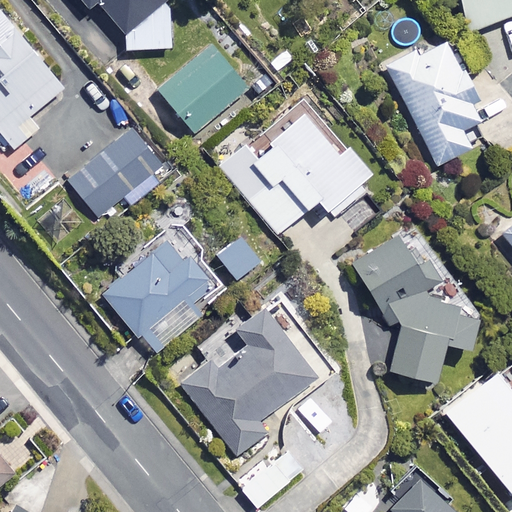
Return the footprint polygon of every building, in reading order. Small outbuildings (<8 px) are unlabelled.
[(164,0),(84,0),(90,7),(97,1),(123,32),(124,48),(167,46),(164,0)] [(511,11),(511,0),(459,0),(470,28),(511,11)] [(61,86),(1,10),(0,11),(0,131),(12,146),(36,127),(26,114),(61,86)] [(467,82),(443,35),(385,65),(435,163),(468,146),(458,126),(475,118),(459,86),(467,82)] [(249,82),(211,38),(155,87),(193,130),(249,82)] [(278,83),(267,70),(245,89),(256,101),(278,83)] [(333,147),(300,109),(253,149),(235,129),(208,153),(275,232),(316,197),(332,216),(362,190),(353,181),(368,168),(343,139),(333,147)] [(162,163),(131,125),(66,178),(97,216),(162,163)] [(511,220),(499,231),(511,246),(511,220)] [(217,280),(176,229),(100,290),(150,352),(195,316),(186,305),(217,280)] [(258,257),(238,233),(214,253),(235,277),(258,257)] [(395,234),(351,262),(396,332),(387,367),(432,377),(441,339),(465,345),(474,305),(433,296),(424,283),(437,275),(424,255),(413,262),(395,234)] [(233,327),(247,345),(222,364),(213,353),(178,380),(234,452),(264,429),(255,418),(325,363),(273,296),(233,327)] [(511,374),(504,381),(493,368),(442,409),(511,493),(511,374)] [(299,469),(282,448),(237,483),(254,505),(299,469)] [(0,477),(10,469),(0,456),(0,477)] [(457,511),(417,472),(394,495),(397,499),(384,511),(457,511)] [(31,511),(13,501),(6,511),(31,511)]
